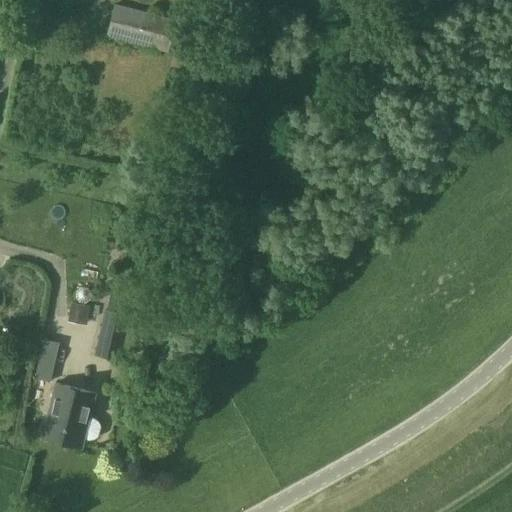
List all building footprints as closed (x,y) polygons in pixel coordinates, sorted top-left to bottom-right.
[(106,35),(168,52),(176,19),(114,3),(106,35)] [(118,359),(125,329),(128,316),(105,311),(95,353),(118,359)] [(35,377),(51,381),(60,342),(44,338),(35,377)] [(42,437),(62,442),(77,387),(56,382),(42,437)] [(95,392),(77,387),(62,442),(82,447),(95,392)]
